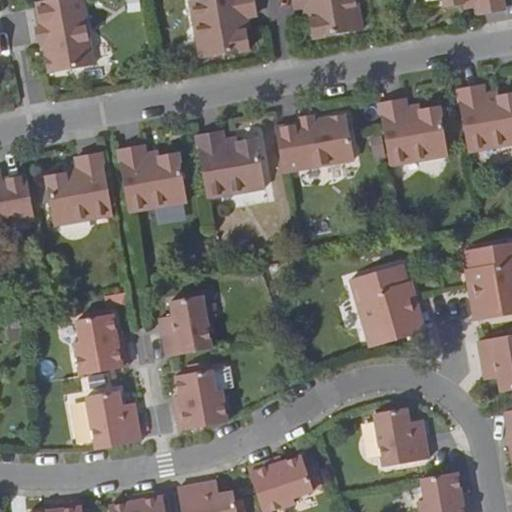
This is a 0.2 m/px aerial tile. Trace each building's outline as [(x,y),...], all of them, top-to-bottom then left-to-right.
[(47,38),(42,39),(47,72),(93,64),(81,0),(46,0),(35,2),(40,29),(44,28),(47,38)] [(254,9),(252,0),(192,0),(188,1),(198,59),(245,50),(241,25),(248,24),(245,10),(254,9)] [(356,0),(293,0),(294,2),(301,0),(302,0),(305,0),(307,13),(311,12),(316,40),(362,31),(356,0)] [(483,2),(484,6),(485,12),(505,9),(503,0),(442,0),(443,5),(470,1),(471,4),(483,2)] [(36,30),(38,39),(42,39),(47,38),(44,28),(40,29),(36,30)] [(475,88),(457,91),(468,152),(511,143),(511,96),(492,99),(490,92),(476,95),(475,88)] [(396,101),(379,104),(389,164),(447,155),(440,108),(413,112),(412,106),(398,108),(396,101)] [(275,128),(283,172),(353,160),(344,115),(312,121),(312,126),(302,127),(301,123),(275,128)] [(300,118),(301,123),(302,127),(312,126),(312,121),(311,116),(300,118)] [(196,138),(207,199),(266,189),(258,142),(230,147),(229,140),(216,142),(214,134),(196,138)] [(135,148),(117,151),(129,212),(187,201),(179,155),(152,160),(150,153),(136,155),(135,148)] [(113,215),(102,153),(81,157),(83,165),(70,167),(71,175),(44,179),(52,226),(113,215)] [(0,223),(34,218),(26,173),(0,177),(0,223)] [(466,270),(468,289),(469,290),(475,289),(476,297),(470,298),(475,323),(511,316),(511,243),(467,251),(469,270),(466,270)] [(370,347),(425,331),(418,308),(413,310),(410,300),(415,298),(411,280),(408,281),(403,263),(351,278),(370,347)] [(166,357),(213,349),(204,297),(171,303),(173,317),(169,318),(170,325),(161,328),(166,357)] [(74,342),(81,376),(128,367),(123,342),(118,343),(116,334),(113,315),(77,321),(81,341),(74,342)] [(170,325),(169,318),(160,319),(161,326),(161,328),(170,325)] [(511,390),(511,334),(478,341),(483,372),(491,371),(493,379),(498,379),(500,392),(511,390)] [(175,404),(180,431),(228,422),(222,388),(216,389),(212,368),(176,375),(180,395),(182,403),(175,404)] [(485,381),(493,379),(491,371),(483,372),(484,375),(485,381)] [(87,398),(97,450),(141,443),(136,412),(128,413),(127,404),(121,405),(119,391),(87,398)] [(182,403),(180,395),(173,396),(175,404),(182,403)] [(134,403),(127,404),(128,413),(136,412),(134,403)] [(417,431),(416,423),(411,424),(409,410),(376,416),(385,469),(431,461),(425,430),(417,431)] [(424,423),(416,423),(417,431),(425,430),(424,423)] [(248,469),(263,511),(275,511),(297,504),(295,498),(314,492),(302,457),(284,463),(274,466),(273,461),(248,469)] [(274,466),(284,463),(282,458),(273,461),(274,466)] [(420,511),(469,511),(468,501),(463,502),(461,493),(458,473),(421,479),(426,499),(419,500),(420,511)] [(218,482),(209,483),(211,492),(219,490),(218,482)] [(178,489),(181,511),(237,511),(234,493),(220,495),(219,490),(211,492),(209,483),(178,489)] [(165,511),(162,492),(136,496),(137,501),(128,503),(108,506),(109,511),(165,511)] [(82,511),(81,502),(56,504),(56,510),(47,510),(33,511),(82,511)]
